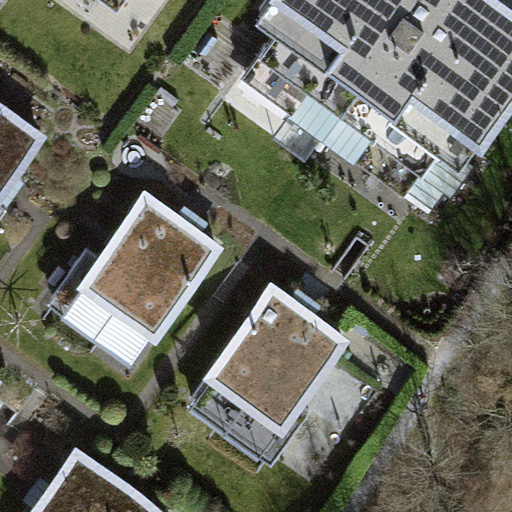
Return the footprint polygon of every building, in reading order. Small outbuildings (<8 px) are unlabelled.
[(101,0),(116,10),(124,0),(101,0)] [(511,0),(262,0),(259,4),(279,19),(244,76),(408,193),(443,138),(466,155),(511,93),(511,0)] [(0,183),(37,137),(0,108),(0,183)] [(219,245),(149,191),(75,284),(146,339),(219,245)] [(346,337),(276,283),(203,376),(273,431),(346,337)] [(167,511),(79,447),(32,511),(167,511)]
